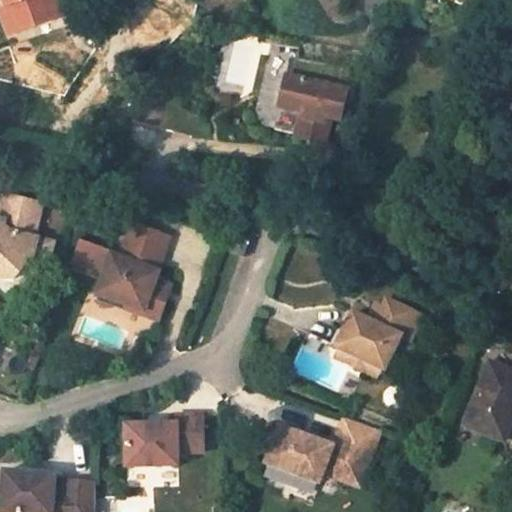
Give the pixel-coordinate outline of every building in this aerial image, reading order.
[(0,0),(0,1),(3,9),(3,12),(10,9),(19,33),(59,19),(51,0),(0,0)] [(18,33),(10,9),(3,12),(3,10),(3,9),(0,10),(0,22),(6,38),(18,33)] [(341,106),(345,89),(284,77),(277,109),(298,114),(294,136),(324,142),(332,105),(341,106)] [(17,286),(34,266),(50,269),(54,249),(34,245),(43,211),(10,203),(3,228),(0,226),(0,279),(7,286),(17,286)] [(99,299),(146,314),(144,321),(163,326),(170,304),(153,299),(159,282),(161,277),(160,272),(171,241),(134,227),(122,261),(112,258),(99,299)] [(230,250),(252,257),(256,243),(234,236),(230,250)] [(170,304),(176,288),(159,282),(153,299),(170,304)] [(389,367),(409,325),(417,328),(425,311),(388,294),(378,318),(355,308),(338,345),(385,366),(389,367)] [(337,356),(380,376),(385,366),(342,346),(337,356)] [(511,365),(495,359),(471,423),(510,437),(511,431),(511,365)] [(136,463),(183,463),(183,448),(213,447),(213,410),(183,410),(183,422),(136,422),(136,463)] [(276,461),(326,479),(330,469),(368,482),(389,425),(349,411),(339,439),(289,422),(276,461)] [(63,475),(11,473),(10,511),(102,511),(103,481),(75,480),(75,493),(63,492),(63,475)]
